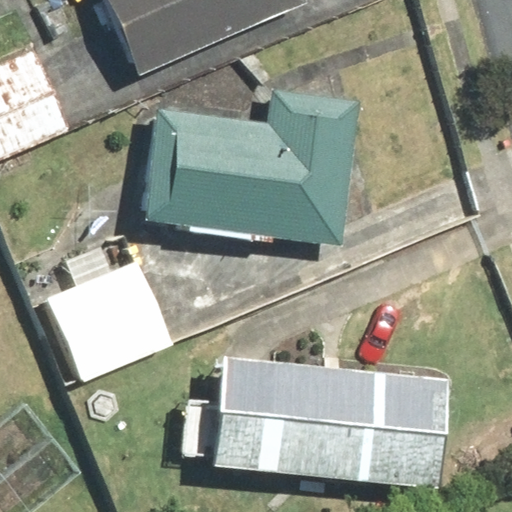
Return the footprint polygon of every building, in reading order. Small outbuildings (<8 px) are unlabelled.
[(91,0),(117,62),(266,0),(91,0)] [(0,154),(64,128),(31,51),(0,63),(0,154)] [(137,95),(121,202),(323,231),(343,94),(254,81),(250,111),(137,95)] [(169,344),(134,261),(42,299),(78,383),(169,344)] [(197,343),(184,448),(422,477),(435,371),(197,343)]
